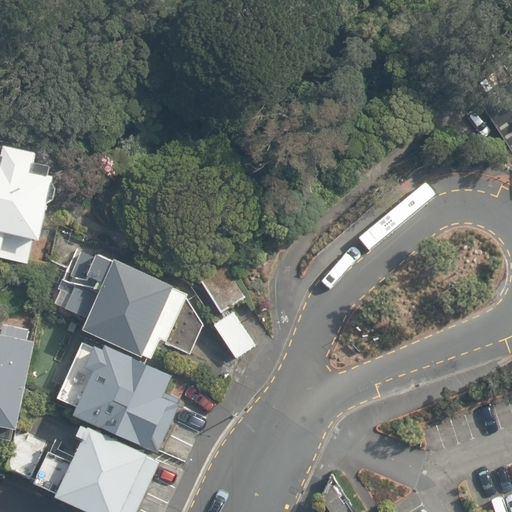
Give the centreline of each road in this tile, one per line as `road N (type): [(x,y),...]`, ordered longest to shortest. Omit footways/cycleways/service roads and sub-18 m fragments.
road 1 (tertiary): [(319,333),(343,285),(445,207),(484,207),(511,219)]
road 2 (tertiary): [(511,316),(353,382),(306,392)]
road 3 (tertiary): [(306,392),(250,511)]
